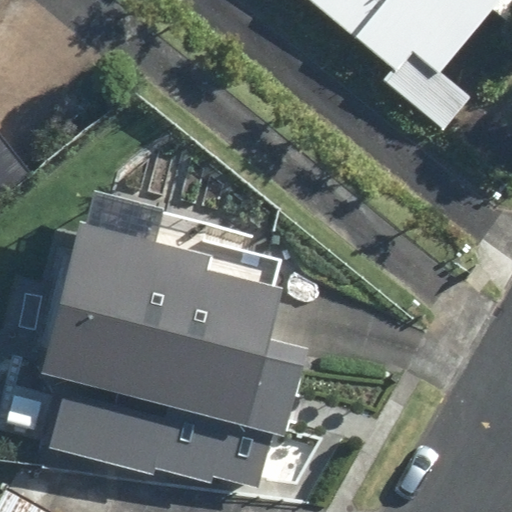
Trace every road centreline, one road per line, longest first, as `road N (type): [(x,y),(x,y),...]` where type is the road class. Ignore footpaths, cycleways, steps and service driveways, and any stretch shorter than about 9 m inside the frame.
road 1 (unknown): [(511,356),(70,0)]
road 2 (residential): [(424,511),(511,369)]
